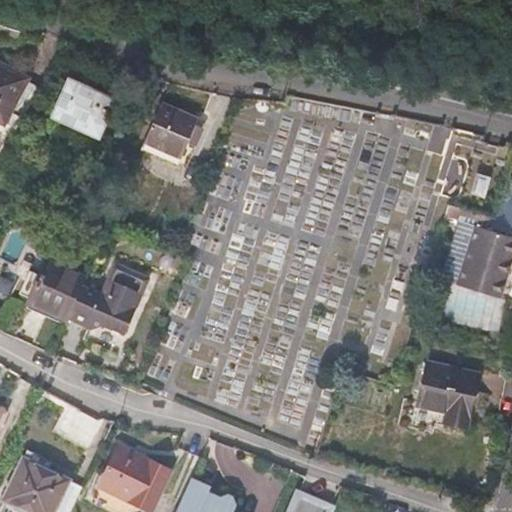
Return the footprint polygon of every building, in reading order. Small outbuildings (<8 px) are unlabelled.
[(17,131),(40,87),(27,81),(29,78),(0,63),(0,122),(4,124),(17,131)] [(114,101),(69,81),(53,117),(98,137),(114,101)] [(204,128),(196,125),(198,119),(162,103),(145,143),(182,159),(189,144),(195,147),(204,128)] [(469,145),(473,134),(456,129),(453,140),(469,145)] [(494,218),(451,206),(445,222),(457,225),(459,221),(460,216),(492,226),(494,218)] [(457,284),(475,226),(459,221),(457,225),(440,279),(457,284)] [(500,299),(511,259),(511,237),(476,226),(475,226),(457,284),(457,286),(500,299)] [(82,287),(86,277),(46,259),(39,275),(30,271),(20,295),(28,298),(25,305),(66,322),(68,318),(82,287)] [(125,335),(150,277),(116,263),(101,295),(82,287),(68,318),(92,329),(102,325),(125,335)] [(0,296),(9,301),(19,280),(1,271),(0,273),(0,296)] [(499,302),(450,291),(443,319),(492,332),(499,302)] [(467,428),(478,374),(428,362),(417,406),(446,412),(444,423),(467,428)] [(151,511),(172,471),(120,445),(99,487),(150,511),(151,511)] [(32,511),(70,511),(82,487),(21,457),(2,497),(32,511)] [(233,511),(236,506),(234,498),(227,495),(219,498),(208,493),(210,488),(191,479),(176,511),(233,511)] [(305,511),(311,498),(299,494),(291,511),(305,511)] [(319,511),(322,504),(311,498),(305,511),(319,511)]
